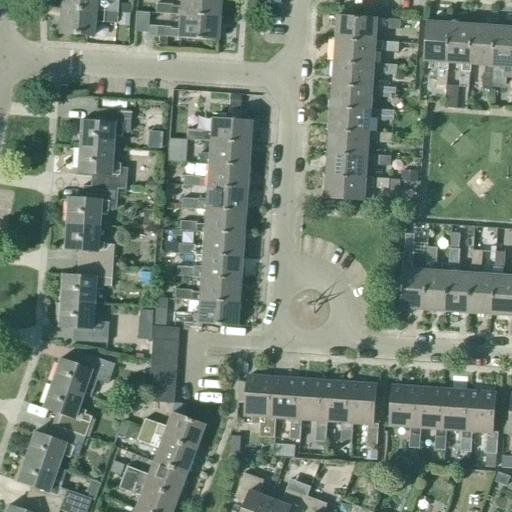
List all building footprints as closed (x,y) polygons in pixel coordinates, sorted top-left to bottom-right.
[(60,0),(60,9),(117,13),(116,13),(129,14),(130,4),(117,4),(117,2),(97,0),(60,0)] [(218,18),(219,0),(179,0),(179,6),(156,4),(155,14),(178,16),(178,15),(218,18)] [(116,24),(116,13),(117,13),(60,9),(58,35),(92,37),(93,22),(116,24)] [(178,15),(178,16),(177,29),(148,26),(149,14),(136,13),(134,33),(147,34),(146,36),(216,41),(218,18),(178,15)] [(376,42),(377,29),(400,31),(400,21),(377,19),(337,16),(336,40),(376,42)] [(447,64),(450,24),(427,22),(424,62),(438,63),(436,86),(446,87),(448,64),(447,64)] [(470,66),(473,26),(450,24),(447,64),(448,64),(461,65),(459,88),(469,89),(470,66)] [(493,67),(496,27),(473,26),(470,66),(483,67),(482,90),(492,90),(493,67)] [(511,28),(496,27),(493,67),(506,68),(505,91),(511,91),(511,28)] [(399,44),(376,42),(336,40),(334,62),(374,65),(375,52),(398,53),(399,44)] [(397,66),(374,65),(334,62),(332,85),(372,88),(373,74),(396,76),(397,66)] [(395,89),(372,88),(332,85),(331,108),(371,111),(371,110),(372,97),(395,99),(395,89)] [(394,112),(371,110),(371,111),(331,108),(329,130),(369,133),(370,120),(393,122),(394,112)] [(78,148),(111,150),(112,136),(121,137),(121,133),(129,133),(130,112),(95,110),(94,123),(80,122),(78,148)] [(208,142),(248,145),(250,122),(210,119),(209,133),(186,131),(185,141),(208,143),(208,142)] [(392,135),(369,133),(329,130),(328,153),(368,156),(369,143),(392,144),(392,135)] [(185,141),(168,140),(166,162),(183,164),(184,163),(185,141)] [(199,155),(199,165),(206,165),(246,168),(248,145),(208,142),(208,143),(207,156),(199,155)] [(110,164),(111,150),(78,148),(76,174),(91,175),(90,187),(117,190),(125,190),(126,169),(119,169),(119,165),(110,164)] [(391,157),(368,156),(328,153),(326,176),(366,179),(366,178),(367,165),(390,167),(391,157)] [(245,190),(246,168),(206,165),(205,178),(182,177),(182,186),(205,188),(245,190)] [(389,180),(366,178),(366,179),(326,176),(324,199),(364,202),(365,188),(388,190),(389,180)] [(117,190),(90,187),(82,187),(81,200),(66,199),(64,225),(97,227),(98,213),(107,214),(108,210),(115,210),(117,190)] [(243,213),(245,190),(205,188),(204,201),(181,199),(180,209),(203,211),(203,210),(243,213)] [(242,236),(243,213),(203,210),(203,211),(202,224),(179,222),(179,232),(202,233),(242,236)] [(96,241),(97,227),(64,225),(63,251),(77,252),(76,264),(111,267),(113,246),(105,246),(105,242),(96,241)] [(494,276),(481,275),(484,228),(474,227),(471,274),(468,314),(491,316),(494,276)] [(240,259),(242,236),(202,233),(201,246),(178,245),(177,254),(200,256),(240,259)] [(426,271),(425,271),(412,270),(414,247),(404,246),(403,269),(402,269),(399,310),(423,311),(426,271)] [(448,273),(435,272),(437,249),(427,248),(425,271),(426,271),(423,311),(445,313),(448,273)] [(471,274),(458,273),(459,250),(450,250),(448,273),(445,313),(468,314),(471,274)] [(494,276),(491,316),(511,317),(511,277),(503,276),(505,253),(495,253),(494,276)] [(238,281),(240,259),(200,256),(199,269),(176,268),(175,277),(198,279),(238,281)] [(110,288),(111,267),(76,264),(75,277),(61,276),(59,302),(92,304),(93,290),(102,291),(102,287),(110,288)] [(237,304),(238,281),(198,279),(197,292),(174,290),(174,300),(197,302),(197,301),(237,304)] [(168,324),(169,297),(155,296),(155,323),(168,324)] [(235,328),(237,304),(197,301),(197,302),(196,315),(173,313),(172,323),(195,324),(195,325),(235,328)] [(91,318),(92,304),(59,302),(57,328),(72,329),(71,342),(106,344),(107,323),(100,323),(100,319),(91,318)] [(151,340),(176,342),(177,329),(152,328),(151,340)] [(175,354),(176,342),(151,340),(150,353),(175,354)] [(58,360),(50,385),(81,395),(89,398),(95,381),(106,385),(113,365),(76,353),(72,365),(58,360)] [(175,367),(175,354),(150,353),(149,365),(175,367)] [(174,379),(175,367),(149,365),(148,377),(174,379)] [(173,392),(174,379),(148,377),(148,390),(173,392)] [(270,419),(273,379),(247,377),(244,417),(265,418),(264,438),(274,439),(276,419),(270,419)] [(296,421),(299,381),(273,379),(270,419),(276,419),(291,420),(289,440),(300,441),(301,421),(296,421)] [(322,422),(325,382),(299,381),(296,421),(301,421),(316,422),(315,442),(326,443),(327,423),(322,422)] [(347,424),(350,384),(325,382),(322,422),(327,423),(342,424),(341,444),(351,444),(353,425),(347,424)] [(347,424),(353,425),(368,426),(366,446),(377,446),(378,425),(374,425),(376,386),(350,384),(347,424)] [(76,409),(81,395),(50,385),(41,409),(55,414),(51,426),(84,438),(91,418),(83,415),(85,412),(76,409)] [(416,429),(418,389),(392,387),(389,427),(410,429),(409,449),(419,449),(421,429),(416,429)] [(441,431),(444,391),(418,389),(416,429),(421,429),(436,430),(435,450),(445,451),(446,431),(441,431)] [(172,404),(173,392),(148,390),(147,402),(172,404)] [(467,433),(470,393),(444,391),(441,431),(446,431),(462,432),(460,452),(471,453),(472,433),(467,433)] [(467,433),(472,433),(487,434),(486,454),(496,455),(498,434),(493,433),(496,394),(470,393),(467,433)] [(136,429),(193,451),(202,426),(166,413),(161,427),(139,419),(136,429)] [(77,457),(84,438),(51,426),(47,438),(33,433),(24,458),(55,468),(60,455),(68,458),(70,455),(77,457)] [(184,475),(193,451),(136,429),(132,440),(153,448),(148,461),(184,475)] [(511,457),(502,457),(501,469),(511,469),(511,457)] [(51,482),(55,468),(24,458),(16,482),(29,487),(25,499),(58,511),(62,511),(85,511),(90,499),(58,489),(59,485),(51,482)] [(175,498),(184,475),(148,461),(143,474),(122,466),(118,477),(175,498)] [(265,511),(270,499),(259,495),(264,481),(244,474),(235,498),(245,502),(241,511),(265,511)] [(138,511),(169,511),(175,498),(118,477),(114,487),(135,495),(130,509),(138,511)] [(301,511),(307,497),(287,490),(282,504),(270,499),(265,511),(301,511)] [(324,511),(327,505),(307,497),(301,511),(324,511)] [(57,511),(58,511),(25,499),(21,511),(7,506),(5,511),(57,511)]
